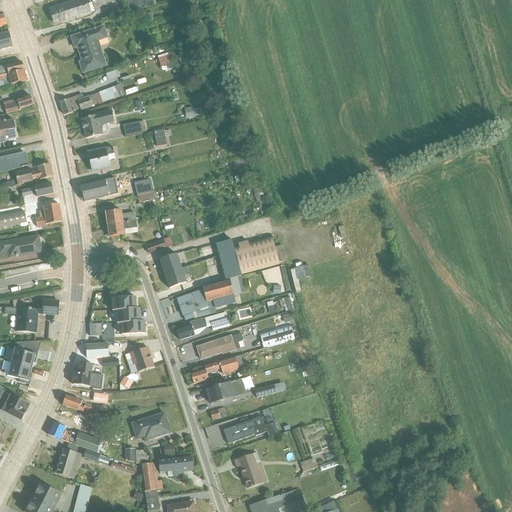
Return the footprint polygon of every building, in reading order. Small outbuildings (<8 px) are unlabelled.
[(94,12),(91,3),(88,4),(87,0),(77,0),(50,9),(53,18),(55,18),(57,24),(75,18),(76,20),(85,16),(87,15),(87,16),(92,14),(91,13),(94,12)] [(154,0),(132,0),(126,2),(129,13),(156,6),(154,0)] [(99,42),(108,39),(104,27),(71,38),(75,49),(77,48),(82,62),(79,63),(83,75),(107,67),(99,42)] [(0,50),(12,48),(9,33),(0,34),(0,50)] [(174,50),(157,56),(162,71),(174,67),(171,59),(177,57),(174,50)] [(0,76),(24,71),(22,63),(0,67),(0,76)] [(108,81),(120,77),(117,70),(106,75),(108,81)] [(24,71),(0,76),(0,87),(26,82),(24,71)] [(128,95),(140,91),(138,84),(126,88),(128,95)] [(60,103),(64,116),(73,113),(73,112),(80,110),(81,111),(92,107),(92,106),(97,104),(98,105),(110,100),(114,99),(110,89),(99,93),(84,99),(82,94),(76,96),(76,97),(60,103)] [(20,110),(33,105),(30,96),(4,103),(6,115),(19,112),(19,111),(21,111),(20,110)] [(192,107),(184,109),(186,119),(194,118),(194,116),(201,115),(200,108),(193,109),(192,107)] [(98,116),(81,120),(83,126),(82,126),(83,129),(86,139),(103,135),(101,127),(114,124),(111,112),(98,115),(98,116)] [(0,143),(6,143),(5,141),(16,139),(14,131),(15,130),(13,121),(5,122),(3,116),(0,116),(0,143)] [(140,122),(123,126),(126,138),(143,134),(142,132),(146,131),(144,122),(140,123),(140,122)] [(170,130),(164,132),(163,128),(153,130),(157,148),(167,145),(165,136),(171,135),(170,130)] [(109,161),(115,160),(113,148),(88,153),(92,172),(110,168),(109,161)] [(0,172),(29,167),(29,166),(27,166),(25,153),(0,158),(0,172)] [(40,179),(40,180),(53,177),(50,164),(37,167),(38,171),(31,173),(30,168),(14,172),(18,186),(33,182),(33,180),(40,179)] [(237,177),(234,177),(235,183),(251,180),(256,178),(254,170),(248,172),(248,173),(237,175),(237,177)] [(150,179),(133,183),(136,196),(138,196),(153,192),(150,179)] [(2,190),(12,188),(10,182),(1,184),(2,190)] [(109,197),(107,188),(102,189),(101,182),(81,186),(84,202),(109,197)] [(37,199),(53,194),(51,184),(34,188),(21,191),(24,205),(37,202),(37,199)] [(12,188),(2,190),(1,190),(2,197),(17,193),(15,187),(12,188)] [(257,204),(258,203),(259,207),(252,209),(255,218),(262,215),(262,214),(266,213),(265,207),(266,207),(261,188),(253,190),(256,202),(257,204)] [(153,192),(138,196),(140,203),(150,201),(161,198),(160,192),(156,193),(155,192),(153,192)] [(18,198),(6,200),(8,207),(19,205),(18,198)] [(47,225),(62,222),(59,205),(43,208),(43,212),(39,212),(40,218),(35,219),(37,228),(47,227),(47,225)] [(235,214),(234,207),(217,211),(219,218),(222,217),(223,220),(235,216),(235,215),(235,214)] [(136,221),(135,213),(122,215),(121,211),(105,213),(107,226),(136,221)] [(24,212),(0,216),(0,228),(27,223),(24,212)] [(124,231),(137,228),(136,221),(107,226),(109,238),(124,235),(124,231)] [(338,228),(341,239),(346,238),(343,226),(338,228)] [(280,246),(275,247),(271,235),(233,246),(232,240),(216,244),(225,281),(229,280),(242,277),(241,274),(279,263),(284,262),(280,246)] [(9,258),(41,253),(39,237),(0,243),(0,246),(1,253),(8,251),(9,258)] [(148,254),(172,245),(170,239),(146,247),(148,254)] [(164,275),(182,269),(177,255),(160,261),(164,275)] [(281,281),(283,292),(287,291),(281,266),(264,270),(268,284),(281,281)] [(294,269),(297,280),(310,277),(307,266),(294,269)] [(182,269),(164,275),(169,289),(187,284),(182,269)] [(297,280),(294,269),(290,270),(296,294),(301,293),(297,280)] [(229,280),(233,296),(246,293),(242,277),(229,280)] [(206,303),(233,296),(229,280),(225,281),(202,287),(203,290),(206,303)] [(272,286),(271,294),(280,294),(281,286),(272,286)] [(206,303),(203,290),(177,300),(183,316),(185,321),(191,319),(193,319),(216,313),(215,309),(236,304),(233,296),(206,303)] [(141,304),(138,294),(105,304),(107,313),(141,304)] [(291,303),(289,297),(281,300),(286,312),(294,309),(292,302),(291,303)] [(58,315),(59,303),(42,301),(42,310),(5,308),(5,315),(17,316),(16,333),(37,334),(38,315),(58,315)] [(272,303),(267,304),(270,315),(275,313),(272,303)] [(241,318),(252,317),(251,307),(240,308),(241,318)] [(210,316),(210,317),(204,319),(204,318),(190,322),(191,326),(177,331),(180,341),(199,334),(207,328),(211,327),(212,332),(230,327),(227,312),(210,316)] [(291,314),(282,316),(284,324),(293,322),(291,314)] [(290,325),(259,334),(263,348),(294,339),(290,325)] [(238,343),(243,341),(241,334),(197,348),(200,360),(201,360),(222,354),(222,355),(236,351),(236,350),(240,349),(238,343)] [(27,349),(38,351),(41,342),(16,343),(14,349),(7,348),(4,360),(11,362),(14,349),(26,352),(27,349)] [(87,359),(109,357),(108,344),(86,346),(87,359)] [(131,374),(138,372),(138,373),(154,368),(147,348),(129,354),(125,356),(131,374)] [(14,349),(11,362),(11,363),(32,368),(33,364),(35,364),(38,351),(27,349),(26,352),(14,349)] [(245,355),(204,366),(205,370),(190,374),(194,385),(208,380),(207,374),(221,370),(223,376),(239,371),(238,370),(248,367),(245,355)] [(32,368),(11,363),(7,376),(19,379),(18,382),(30,385),(33,374),(31,373),(32,368)] [(74,374),(73,385),(93,388),(92,390),(101,391),(103,376),(91,375),(92,365),(80,363),(78,375),(74,374)] [(128,390),(133,382),(125,377),(120,385),(128,390)] [(241,381),(206,390),(211,405),(245,394),(241,381)] [(283,384),(255,391),(257,398),(285,391),(283,384)] [(29,405),(14,397),(3,392),(4,390),(0,388),(0,402),(4,405),(1,412),(21,421),(25,412),(26,412),(29,405)] [(94,394),(93,403),(107,405),(108,396),(94,394)] [(78,411),(79,411),(83,412),(84,410),(90,412),(91,412),(99,412),(99,411),(106,412),(106,407),(92,406),(85,404),(84,407),(81,405),(82,402),(66,396),(62,406),(78,411)] [(210,413),(212,420),(226,416),(224,409),(210,413)] [(136,441),(144,438),(145,441),(170,433),(164,414),(131,425),(136,441)] [(269,438),(278,434),(274,423),(265,426),(262,417),(223,431),(228,445),(255,435),(255,437),(267,433),(269,438)] [(0,441),(3,443),(10,431),(1,425),(0,423),(0,441)] [(66,428),(66,429),(53,423),(48,435),(61,441),(75,446),(86,450),(100,454),(105,456),(109,444),(102,442),(102,440),(79,433),(79,434),(66,428)] [(176,455),(174,445),(163,446),(165,456),(176,455)] [(55,474),(74,480),(82,455),(63,449),(55,474)] [(136,463),(135,449),(125,450),(125,461),(136,463)] [(100,456),(100,454),(86,450),(83,458),(97,463),(98,463),(108,466),(110,459),(100,456)] [(136,451),(136,464),(147,464),(147,450),(136,451)] [(247,489),(267,482),(257,454),(234,461),(237,469),(240,468),(247,489)] [(168,477),(181,475),(181,473),(181,471),(193,469),(192,457),(158,461),(159,473),(168,472),(168,477)] [(314,459),(300,463),(303,472),(317,467),(314,459)] [(336,461),(319,466),(321,471),(338,465),(336,461)] [(136,470),(122,465),(122,466),(112,463),(110,468),(134,476),(136,470)] [(146,500),(158,498),(157,490),(162,489),(161,481),(157,482),(154,463),(140,466),(144,492),(145,492),(146,500)] [(40,484),(25,511),(53,511),(61,496),(40,484)] [(85,511),(92,489),(80,485),(73,511),(85,511)] [(140,502),(143,495),(136,492),(133,500),(140,502)] [(287,506),(299,502),(297,498),(301,497),(300,493),(296,494),(296,492),(250,507),(250,508),(251,511),(279,511),(279,509),(287,506)] [(159,511),(158,498),(146,500),(147,511),(159,511)] [(167,511),(195,511),(194,501),(166,506),(167,511)] [(334,502),(318,509),(319,511),(339,511),(338,510),(337,510),(334,502)]
